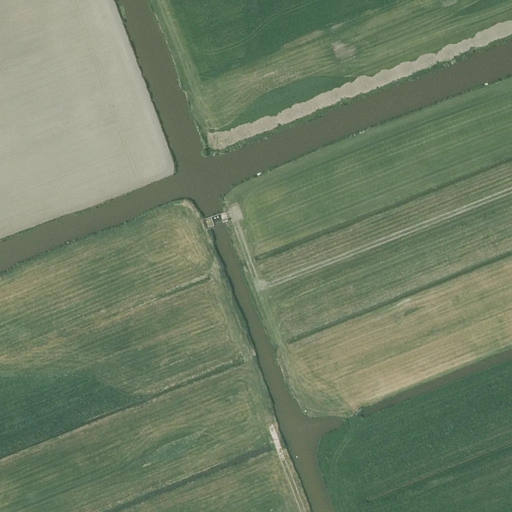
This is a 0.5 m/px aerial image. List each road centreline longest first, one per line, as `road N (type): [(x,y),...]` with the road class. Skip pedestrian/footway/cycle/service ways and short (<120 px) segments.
road 1 (track): [(229,215),(260,289),(511,191)]
road 2 (track): [(204,226),(302,511)]
